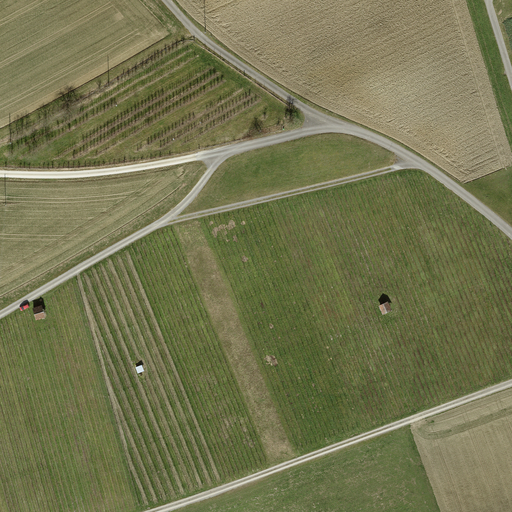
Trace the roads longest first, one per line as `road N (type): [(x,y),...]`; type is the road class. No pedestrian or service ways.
road 1 (track): [(151,511),(511,384)]
road 2 (track): [(162,223),(410,159)]
road 3 (track): [(214,155),(153,167),(0,174)]
road 4 (track): [(511,227),(410,159),(326,122)]
road 5 (track): [(326,122),(196,32),(165,0)]
road 6 (track): [(0,315),(162,223)]
